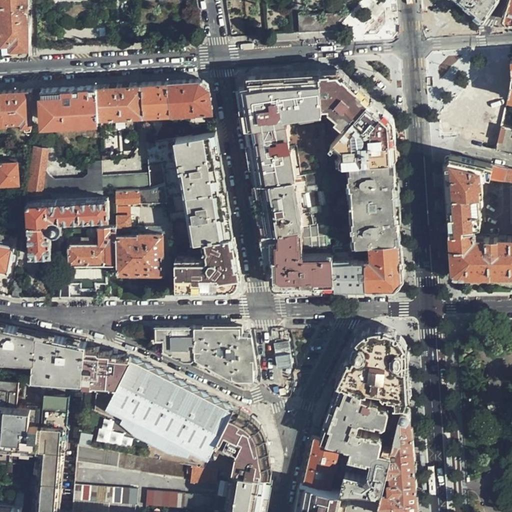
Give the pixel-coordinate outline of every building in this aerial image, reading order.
[(31,47),(31,17),(25,17),(25,0),(0,0),(0,17),(2,42),(3,44),(6,48),(10,49),(20,48),(31,47)] [(461,0),(470,7),(481,17),(484,16),(494,0),(461,0)] [(511,0),(507,0),(503,15),(506,20),(511,19),(511,0)] [(298,15),(300,31),(336,29),(351,12),(298,15)] [(358,112),(372,97),(353,81),(338,69),(321,70),(324,105),(329,104),(329,106),(339,115),(337,117),(338,121),(342,124),(344,124),(356,112),(358,112)] [(324,105),(321,70),(249,75),(244,80),(240,85),(249,140),(256,180),(328,168),(325,124),(324,105)] [(172,115),(214,112),(210,86),(200,78),(185,78),(167,80),(172,111),(172,115)] [(172,111),(167,80),(162,80),(143,81),(145,112),(172,111)] [(137,113),(145,112),(143,81),(121,82),(98,84),(101,115),(137,113)] [(69,86),(41,87),(42,118),(101,115),(98,84),(69,86)] [(15,89),(0,89),(0,119),(16,119),(20,123),(32,122),(32,88),(15,89)] [(388,111),(372,97),(358,112),(330,142),(333,144),(334,143),(342,149),(343,152),(340,155),(340,160),(347,160),(396,157),(394,125),(393,119),(393,118),(393,117),(392,116),(392,115),(391,114),(390,113),(390,112),(389,112),(388,111)] [(511,128),(501,126),(497,144),(496,149),(511,152),(511,128)] [(226,181),(217,129),(148,140),(150,172),(151,185),(165,183),(175,241),(203,237),(234,232),(226,181)] [(28,194),(103,189),(102,175),(102,160),(87,161),(88,173),(83,177),(57,179),(50,175),(45,169),(47,147),(34,146),(28,194)] [(447,191),(449,229),(474,228),(474,222),(477,222),(478,222),(479,222),(480,221),(480,220),(480,219),(479,196),(480,195),(480,192),(482,192),(481,173),(489,175),(492,163),(450,154),(444,158),(447,191)] [(397,173),(396,157),(347,160),(353,240),(372,239),(401,237),(401,225),(397,173)] [(0,183),(17,182),(15,161),(0,161),(0,183)] [(507,166),(492,163),(489,175),(504,178),(507,166)] [(260,206),(264,230),(332,220),(328,168),(256,180),(260,206)] [(116,188),(140,186),(151,185),(150,172),(102,175),(103,189),(116,188)] [(116,188),(117,200),(141,198),(140,186),(116,188)] [(109,216),(108,196),(28,201),(30,253),(51,252),(50,231),(51,231),(54,232),(57,232),(60,229),(62,226),(62,223),(60,220),(61,219),(99,216),(109,216)] [(119,262),(119,269),(163,269),(162,231),(139,232),(139,233),(131,234),(130,215),(118,215),(118,223),(119,262)] [(276,280),(280,285),(336,285),(333,241),(332,220),(264,230),(272,276),(276,280)] [(106,262),(119,262),(118,223),(100,224),(100,241),(105,242),(106,262)] [(450,237),(452,271),(456,273),(474,273),(511,272),(511,235),(498,236),(498,234),(493,234),(493,236),(475,236),(474,228),(449,229),(450,237)] [(242,275),(234,232),(203,237),(206,255),(210,258),(207,261),(201,256),(173,257),(174,286),(233,286),(237,280),(242,275)] [(403,256),(401,237),(372,239),(372,253),(376,257),(374,259),(371,256),(366,256),(366,282),(366,285),(393,284),(404,274),(403,256)] [(0,270),(6,272),(12,245),(9,244),(10,241),(0,239),(0,270)] [(333,241),(336,285),(350,285),(356,285),(356,282),(366,282),(366,256),(371,256),(374,259),(376,257),(372,253),(372,239),(353,240),(333,241)] [(96,281),(107,280),(106,262),(105,242),(100,241),(70,242),(69,244),(70,281),(81,280),(82,286),(87,286),(96,285),(96,281)] [(61,282),(60,296),(69,296),(69,284),(68,283),(61,282)] [(19,297),(26,296),(28,285),(20,284),(19,297)] [(86,343),(87,336),(40,327),(0,318),(0,353),(35,356),(33,380),(34,380),(83,384),(86,343)] [(194,324),(156,325),(156,335),(156,346),(163,346),(163,349),(176,355),(182,355),(182,357),(187,359),(193,359),(196,355),(194,324)] [(223,324),(194,324),(196,355),(239,379),(255,378),(251,331),(241,324),(223,324)] [(338,378),(338,379),(342,381),(362,383),(380,385),(380,389),(384,393),(393,394),(394,402),(404,402),(407,394),(411,395),(409,367),(407,367),(406,363),(407,355),(407,352),(407,349),(406,344),(403,337),(399,332),(395,329),(386,325),(379,324),(372,325),(368,326),(364,328),(358,333),(355,337),(353,343),(351,351),(351,356),(351,357),(347,357),(345,359),(338,376),(338,378)] [(92,343),(86,343),(83,384),(82,394),(78,441),(220,466),(271,475),(272,465),(272,457),(273,451),(272,444),(270,437),(266,430),(263,427),(236,408),(156,365),(131,356),(126,354),(121,353),(116,353),(116,350),(97,348),(97,344),(92,343)] [(292,366),(292,344),(278,344),(278,366),(292,366)] [(60,511),(68,405),(43,403),(41,433),(37,433),(38,415),(13,413),(15,380),(0,379),(0,462),(10,463),(11,446),(30,447),(30,451),(39,452),(37,485),(36,500),(36,505),(39,506),(39,511),(23,509),(22,511),(60,511)] [(32,390),(82,394),(83,384),(34,380),(32,390)] [(333,408),(323,435),(340,440),(347,441),(352,443),(349,458),(346,474),(343,489),(362,488),(377,490),(379,488),(382,488),(386,470),(389,454),(391,446),(392,439),(381,438),(382,435),(378,430),(361,427),(361,426),(359,425),(358,423),(358,420),(360,417),(362,416),(382,421),(385,419),(388,404),(386,402),(380,401),(377,399),(360,394),(362,383),(342,381),(333,408)] [(418,511),(417,485),(415,447),(412,413),(411,410),(410,408),(409,407),(408,406),(406,406),(405,406),(404,407),(403,407),(394,433),(392,439),(391,446),(396,446),(397,454),(389,454),(386,470),(390,470),(391,478),(389,478),(389,489),(382,488),(377,511),(418,511)] [(313,440),(312,448),(337,454),(340,440),(323,435),(315,434),(313,440)] [(217,478),(220,466),(78,441),(77,460),(139,469),(139,470),(201,479),(204,477),(217,478)] [(347,441),(343,456),(349,458),(352,443),(347,441)] [(310,456),(308,464),(333,471),(337,454),(312,448),(310,456)] [(343,456),(340,472),(346,474),(349,458),(343,456)] [(303,473),(301,480),(329,487),(333,471),(308,464),(307,467),(305,473),(303,473)] [(265,511),(271,475),(220,466),(217,478),(216,493),(215,507),(218,507),(217,511),(265,511)] [(340,472),(336,488),(338,489),(343,489),(346,474),(340,472)] [(298,497),(294,511),(377,511),(382,488),(379,488),(377,490),(362,488),(343,489),(338,489),(336,488),(329,487),(301,480),(298,497)] [(75,483),(74,498),(136,502),(137,488),(75,483)] [(29,499),(36,500),(37,485),(30,484),(29,499)] [(146,503),(215,507),(216,493),(146,488),(146,503)]
